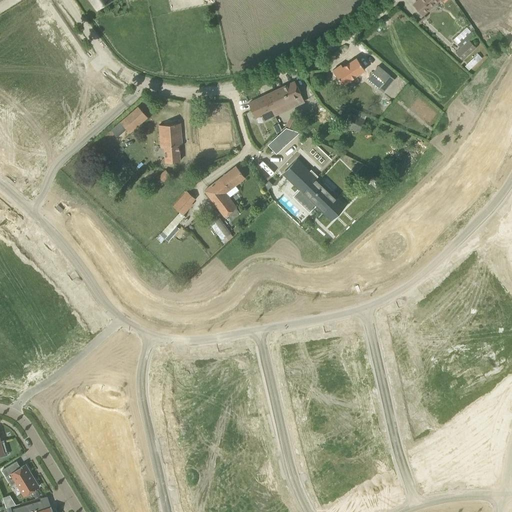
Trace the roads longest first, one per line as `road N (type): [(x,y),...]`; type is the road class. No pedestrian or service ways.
road 1 (unclassified): [(389,0),(289,65),(198,91),(123,74),(64,0)]
road 2 (residential): [(0,184),(51,231),(115,316),(153,337)]
road 3 (residential): [(417,504),(365,308)]
road 4 (residential): [(256,333),(308,511)]
road 5 (residential): [(153,337),(138,388),(166,511)]
road 6 (residential): [(0,408),(19,418),(81,511)]
road 7 (residential): [(365,308),(405,289),(464,237)]
road 8 (unknown): [(229,88),(243,155),(202,186)]
